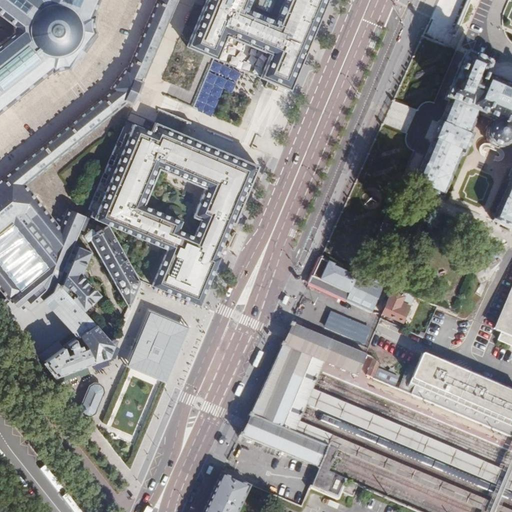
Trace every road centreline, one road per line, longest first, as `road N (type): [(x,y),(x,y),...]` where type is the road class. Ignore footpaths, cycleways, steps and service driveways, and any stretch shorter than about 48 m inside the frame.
road 1 (primary): [(362,0),(142,511)]
road 2 (primary): [(172,511),(256,324),(280,236),(379,0)]
